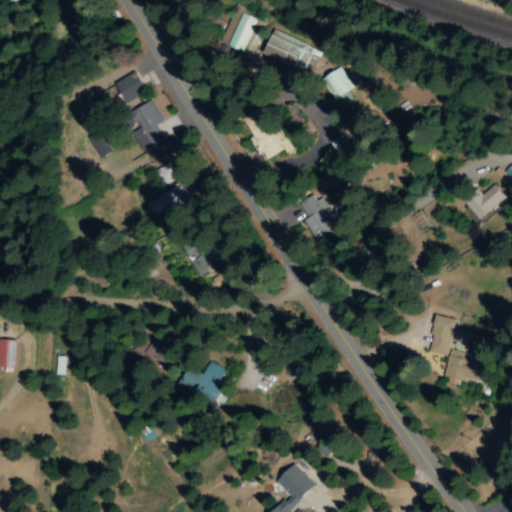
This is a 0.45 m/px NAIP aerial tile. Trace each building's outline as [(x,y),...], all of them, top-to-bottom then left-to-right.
[(257,19),(242,13),(238,23),(230,19),(221,43),(244,52),(257,19)] [(314,49),(270,33),(262,54),(305,71),(314,49)] [(338,98),(342,106),(353,100),(348,91),(352,89),(340,66),(319,78),(333,101),(338,98)] [(144,93),(134,72),(114,81),(123,102),(144,93)] [(142,152),(164,140),(155,125),(162,121),(150,100),(119,117),(125,128),(136,122),(139,128),(131,133),(142,152)] [(241,119),(252,137),(250,138),(264,162),(283,150),(286,154),(292,151),(279,129),(271,134),(257,110),(241,119)] [(97,158),(112,151),(103,129),(88,135),(97,158)] [(183,182),(146,203),(153,215),(166,208),(168,212),(192,199),(183,182)] [(460,201),(478,220),(504,197),(492,184),(481,195),(474,188),(460,201)] [(333,237),(326,205),(319,207),(316,196),(299,200),(304,219),(306,219),(312,242),(333,237)] [(426,352),(446,357),(456,320),(436,315),(426,352)] [(14,339),(0,339),(0,366),(4,367),(3,372),(13,372),(14,339)] [(485,383),(489,364),(468,360),(470,349),(449,345),(443,383),(458,385),(459,378),(485,383)] [(213,402),(226,370),(207,362),(202,375),(184,367),(176,387),(213,402)] [(269,511),(301,511),(295,505),(315,486),(292,463),(274,481),(287,495),(269,511)]
